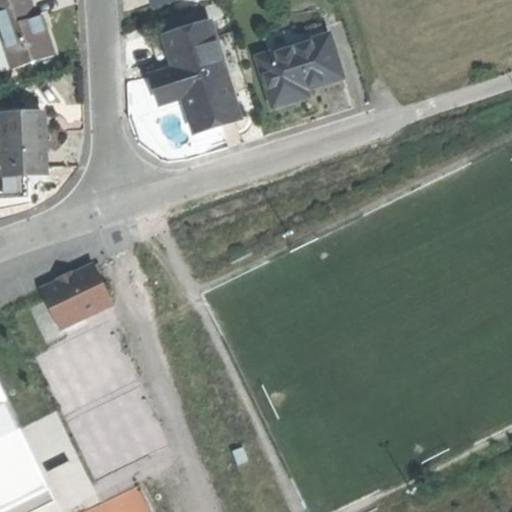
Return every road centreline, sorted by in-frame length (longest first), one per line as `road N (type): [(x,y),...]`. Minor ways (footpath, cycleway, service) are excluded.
road 1 (residential): [(129,202),(392,118)]
road 2 (residential): [(129,202),(115,161),(102,0)]
road 3 (residential): [(0,251),(129,202)]
road 4 (unclassified): [(392,118),(511,81)]
